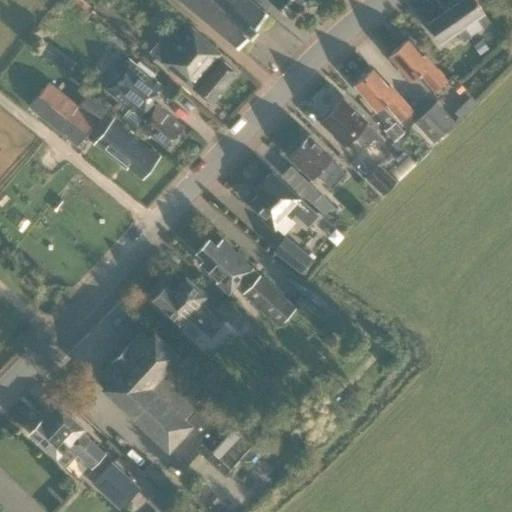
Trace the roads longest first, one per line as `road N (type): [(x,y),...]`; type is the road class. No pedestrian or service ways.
road 1 (tertiary): [(0,390),(151,224)]
road 2 (residential): [(151,224),(0,99)]
road 3 (tertiary): [(151,224),(280,92)]
road 4 (residential): [(280,92),(172,0)]
road 5 (tertiary): [(280,92),(381,0)]
